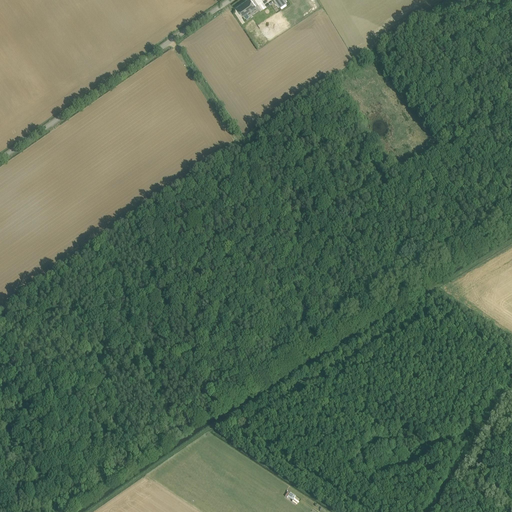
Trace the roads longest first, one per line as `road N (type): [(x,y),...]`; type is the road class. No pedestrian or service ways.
road 1 (unclassified): [(0,156),(231,0)]
road 2 (track): [(337,511),(212,429)]
road 3 (track): [(430,511),(510,394)]
road 4 (track): [(242,144),(171,40)]
